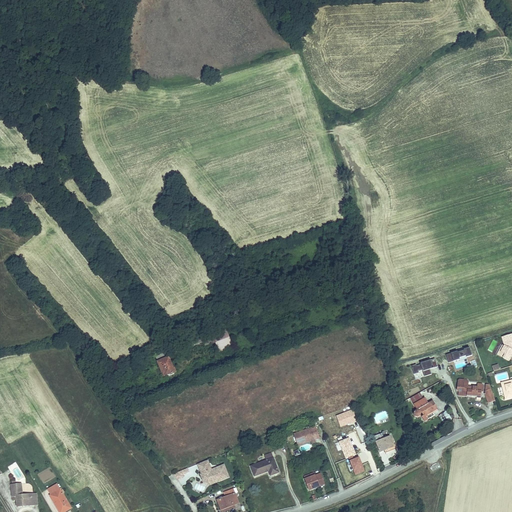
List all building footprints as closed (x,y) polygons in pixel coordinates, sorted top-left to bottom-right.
[(208,352),(222,347),(215,330),(202,335),(204,342),(208,352)] [(194,346),(204,342),(202,335),(200,331),(190,335),(191,338),(193,343),(194,346)] [(511,333),(502,337),(504,345),(505,346),(504,346),(500,352),(505,355),(503,358),(509,361),(511,354),(511,333)] [(191,338),(182,342),(184,347),(193,343),(191,338)] [(487,349),(492,352),(498,342),(493,339),(487,349)] [(446,355),(449,363),(460,359),(459,358),(466,356),(466,357),(472,355),(469,347),(464,349),(464,350),(458,352),(457,351),(446,355)] [(154,372),(156,375),(165,371),(157,352),(146,356),(152,373),(154,372)] [(411,366),(414,374),(419,373),(418,371),(423,370),(425,377),(431,374),(429,368),(433,367),(433,368),(437,367),(435,359),(420,363),(421,365),(417,366),(416,364),(411,366)] [(476,400),(481,400),(481,392),(483,392),(483,388),(477,387),(468,386),(464,386),(465,384),(466,383),(468,383),(468,382),(467,380),(460,379),(458,381),(457,389),(459,391),(458,395),(477,397),(476,400)] [(511,380),(502,383),(506,399),(511,397),(511,391),(511,390),(511,389),(511,380)] [(488,403),(495,401),(491,389),(486,391),(485,395),(488,403)] [(428,404),(425,398),(414,404),(417,410),(414,412),(414,414),(415,417),(418,417),(420,416),(421,413),(421,412),(424,416),(424,417),(432,412),(437,409),(433,401),(428,404)] [(439,415),(444,423),(451,419),(446,411),(439,415)] [(424,417),(424,416),(422,417),(424,421),(434,415),(432,412),(424,417)] [(316,426),(294,434),(297,444),(314,438),(315,440),(320,438),(316,426)] [(382,433),(374,437),(380,452),(383,451),(387,450),(386,448),(390,446),(391,448),(394,447),(390,436),(384,439),(382,433)] [(279,472),(271,453),(264,456),(266,461),(251,466),(255,476),(269,471),(271,475),(279,472)] [(209,464),(208,461),(198,465),(202,474),(204,473),(203,471),(202,471),(201,467),(209,464)] [(204,473),(202,474),(200,474),(202,479),(208,477),(213,479),(214,481),(218,480),(218,481),(229,477),(225,467),(214,471),(213,469),(211,470),(209,464),(201,467),(202,471),(203,471),(204,473)] [(174,474),(177,480),(190,473),(187,467),(174,474)] [(314,473),(304,477),(309,490),(314,488),(315,489),(318,488),(318,487),(324,484),(320,474),(315,476),(314,473)] [(21,484),(11,485),(12,496),(16,496),(17,500),(17,506),(34,505),(33,497),(28,497),(28,494),(22,495),(21,484)] [(62,490),(61,490),(57,484),(48,490),(51,495),(50,496),(57,507),(59,506),(62,511),(64,511),(71,508),(63,493),(64,493),(62,490)] [(221,510),(233,505),(239,503),(233,490),(225,493),(226,497),(217,501),(221,510)] [(37,494),(28,494),(28,497),(33,497),(34,505),(37,505),(37,494)]
